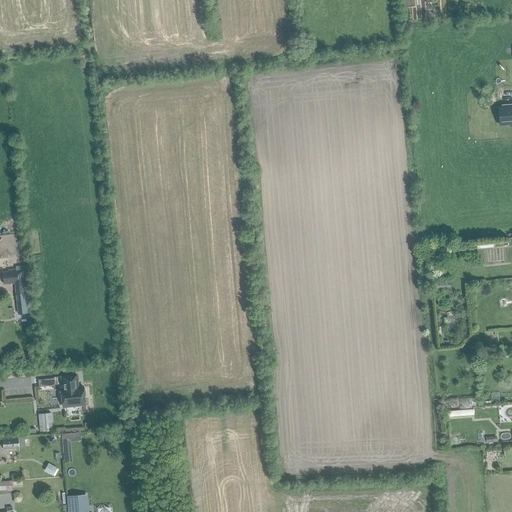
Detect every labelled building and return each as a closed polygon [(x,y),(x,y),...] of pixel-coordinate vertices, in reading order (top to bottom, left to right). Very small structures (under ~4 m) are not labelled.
[(511,105),(511,104),(501,105),(502,125),(511,124),(511,105)] [(2,272),(3,285),(14,284),(15,295),(27,293),(24,270),(2,272)] [(27,293),(15,295),(17,309),(30,307),(30,306),(29,293),(27,293)] [(31,355),(18,356),(19,363),(32,361),(31,355)] [(61,389),(63,407),(85,405),(84,397),(86,396),(85,389),(83,389),(83,387),(78,388),(76,375),(62,377),(63,389),(61,389)] [(51,413),(38,414),(40,432),(53,431),(51,413)] [(81,432),(62,434),(65,463),(73,462),(71,441),(82,440),(81,432)] [(52,437),(48,440),(53,446),(57,442),(52,437)] [(21,439),(3,440),(3,449),(19,448),(19,445),(22,444),(21,439)] [(0,486),(6,486),(6,491),(12,490),(11,481),(0,481),(0,486)] [(16,492),(11,495),(13,496),(13,499),(14,501),(12,502),(17,503),(21,502),(22,497),(20,493),(16,492)]
